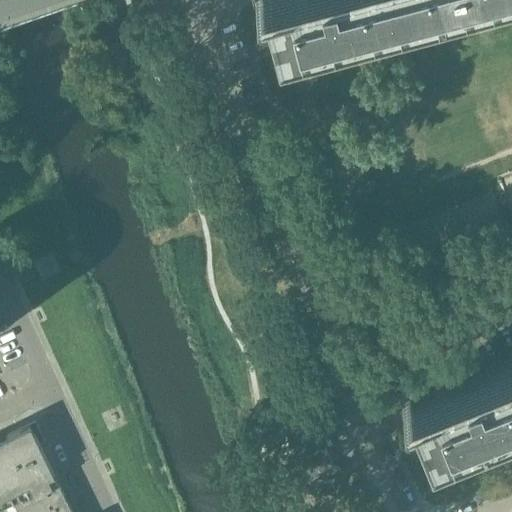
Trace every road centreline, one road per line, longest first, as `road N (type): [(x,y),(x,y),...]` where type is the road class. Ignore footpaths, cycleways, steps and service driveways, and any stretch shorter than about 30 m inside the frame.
road 1 (residential): [(343,381),(186,0)]
road 2 (residential): [(343,381),(511,313)]
road 3 (residential): [(412,511),(343,381)]
road 4 (unclassified): [(105,511),(51,388)]
road 5 (unclassified): [(51,388),(0,274)]
